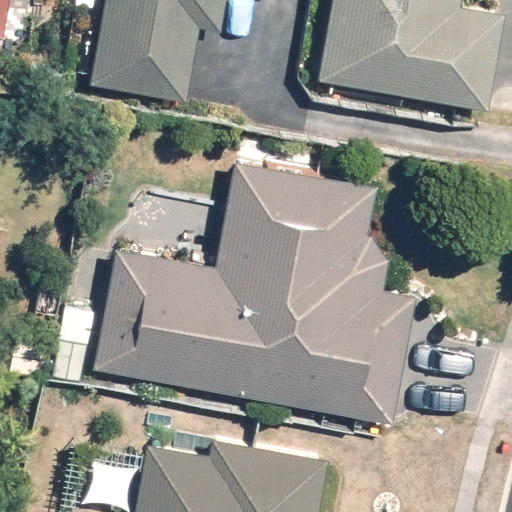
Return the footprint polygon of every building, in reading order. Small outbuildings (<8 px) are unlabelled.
[(0,0),(0,30),(4,31),(8,0),(0,0)] [(227,0),(108,0),(96,72),(193,89),(206,14),(225,17),(227,0)] [(330,0),(320,68),(495,94),(508,0),(330,0)] [(393,281),(397,251),(377,222),(385,171),(242,148),(226,248),(114,230),(92,363),(406,414),(426,287),(393,281)] [(94,301),(66,297),(57,371),(85,375),(94,301)] [(323,511),(332,447),(151,426),(140,511),(58,511),(38,510),(37,511),(323,511)] [(138,453),(92,448),(88,492),(134,496),(138,453)]
